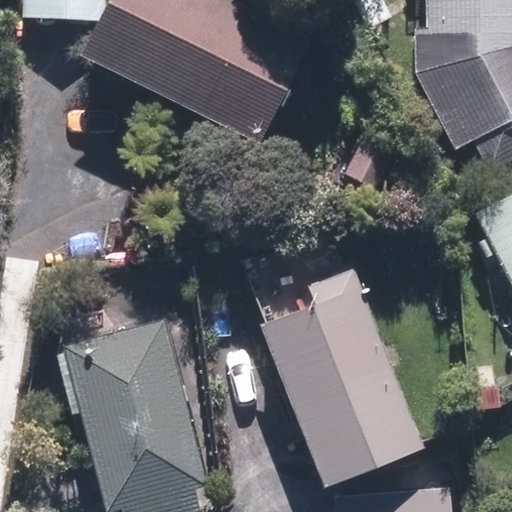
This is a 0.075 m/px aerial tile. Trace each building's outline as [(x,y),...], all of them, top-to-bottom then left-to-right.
[(312,18),(276,0),(113,0),(94,38),(258,122),(312,18)] [(494,158),(511,150),(511,0),(436,0),(437,7),(420,6),(419,58),(462,128),(469,124),(469,127),(482,128),(494,158)] [(511,194),(467,217),(511,303),(511,194)] [(427,429),(361,255),(265,291),(330,465),(427,429)] [(209,511),(181,299),(74,313),(86,408),(103,406),(115,497),(138,494),(140,511),(209,511)] [(454,511),(454,487),(347,487),(347,511),(454,511)]
